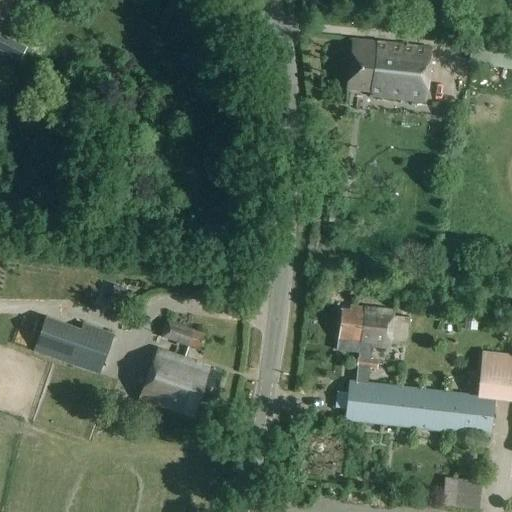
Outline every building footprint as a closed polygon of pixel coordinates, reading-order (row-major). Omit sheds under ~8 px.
[(0,0),(0,18),(8,0),(0,0)] [(218,0),(243,37),(255,29),(235,0),(218,0)] [(25,46),(0,33),(0,50),(18,60),(25,46)] [(511,71),(511,44),(474,37),(469,63),(511,71)] [(421,104),(428,49),(349,40),(343,89),(367,92),(366,97),(421,104)] [(387,117),(369,115),(370,106),(329,101),(327,121),(386,127),(387,117)] [(440,252),(438,273),(458,275),(460,254),(440,252)] [(411,259),(410,273),(423,273),(424,259),(411,259)] [(407,319),(390,317),(391,314),(347,308),(346,313),(339,312),(334,351),(358,354),(360,344),(372,346),(386,348),(387,344),(404,346),(407,319)] [(0,363),(37,365),(38,324),(0,323),(0,363)] [(201,351),(206,335),(168,323),(163,339),(201,351)] [(99,376),(114,335),(84,324),(69,364),(99,376)] [(370,369),(375,370),(376,360),(371,359),(372,346),(360,344),(358,358),(357,368),(355,382),(368,384),(370,369)] [(209,404),(219,375),(202,369),(203,365),(156,349),(140,397),(192,415),(198,400),(209,404)] [(511,401),(511,356),(483,353),(477,397),(511,401)] [(489,441),(494,400),(368,384),(355,382),(351,382),(346,423),(489,441)]
